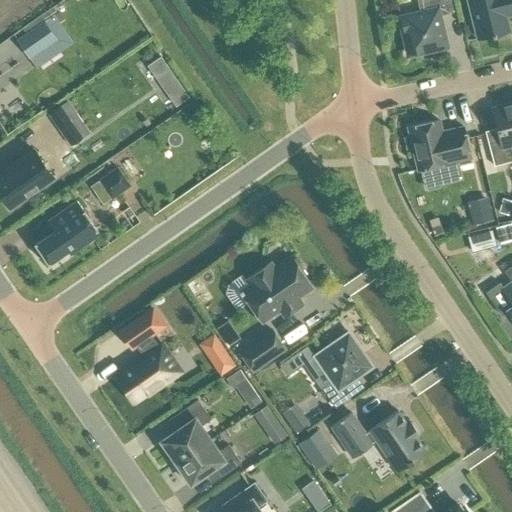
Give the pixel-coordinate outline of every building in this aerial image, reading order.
[(417,0),(421,13),(400,18),(409,55),(446,46),(438,15),(453,12),(450,0),(417,0)] [(511,0),(467,0),(477,39),(509,31),(505,15),(511,13),(511,15),(511,14),(511,0)] [(44,21),(17,40),(30,58),(56,39),(44,21)] [(161,57),(148,66),(156,77),(169,68),(161,57)] [(67,102),(49,114),(58,127),(76,114),(67,102)] [(485,131),(494,166),(511,161),(511,102),(491,108),(497,128),(485,131)] [(418,170),(421,169),(425,187),(429,189),(438,187),(440,184),(436,166),(470,158),(463,127),(442,132),(439,120),(408,127),(418,170)] [(0,194),(9,208),(53,177),(35,150),(0,174),(0,194)] [(99,180),(112,198),(130,186),(117,167),(99,180)] [(498,210),(511,213),(511,199),(502,196),(498,210)] [(76,200),(47,221),(54,230),(35,244),(35,243),(34,243),(48,264),(49,264),(49,263),(68,250),(70,253),(95,236),(95,235),(99,233),(97,230),(83,210),(76,200)] [(493,219),(488,200),(468,205),(473,224),(493,219)] [(511,236),(511,224),(497,228),(500,240),(511,236)] [(474,248),(497,244),(495,228),(471,232),(474,248)] [(241,294),(242,293),(262,322),(279,310),(284,316),(290,312),(289,310),(296,304),(295,302),(294,300),(312,287),(300,270),(303,268),(297,258),(293,260),(290,256),(274,267),(271,262),(245,280),(249,285),(239,292),(241,294)] [(511,265),(504,271),(511,281),(503,287),(500,283),(486,293),(501,316),(508,311),(511,317),(511,265)] [(176,368),(168,355),(161,345),(159,346),(150,334),(164,325),(153,309),(120,331),(131,347),(135,345),(145,358),(133,367),(132,365),(116,376),(133,401),(162,381),(160,379),(176,368)] [(230,341),(243,336),(235,318),(222,324),(230,341)] [(271,329),(239,350),(253,371),(285,349),(271,329)] [(224,373),(240,362),(218,330),(201,341),(224,373)] [(314,356),(332,381),(322,388),(335,407),(359,390),(352,380),(372,366),(348,332),(314,356)] [(307,345),(280,364),(287,375),(314,356),(307,345)] [(226,378),(233,389),(236,387),(251,408),(261,401),(239,369),(226,378)] [(175,462),(210,438),(201,426),(211,419),(197,400),(173,417),(180,427),(160,441),(175,462)] [(276,441),(289,433),(269,403),(257,411),(276,441)] [(294,427),(309,421),(300,403),(286,409),(294,427)] [(397,471),(425,451),(416,437),(419,435),(418,433),(417,433),(411,424),(412,424),(411,424),(412,424),(411,422),(407,425),(397,410),(369,429),(370,430),(365,433),(351,412),(331,426),(352,457),(372,444),(372,443),(376,439),(397,471)] [(301,441),(319,467),(341,453),(323,426),(301,441)] [(219,451),(210,438),(175,462),(190,484),(210,470),(216,480),(241,462),(228,445),(219,451)] [(302,488),(319,511),(330,504),(313,480),(302,488)] [(254,482),(229,499),(236,509),(231,511),(260,511),(257,507),(267,500),(254,482)] [(391,511),(463,511),(457,503),(444,511),(433,511),(420,492),(392,511),(391,511)]
